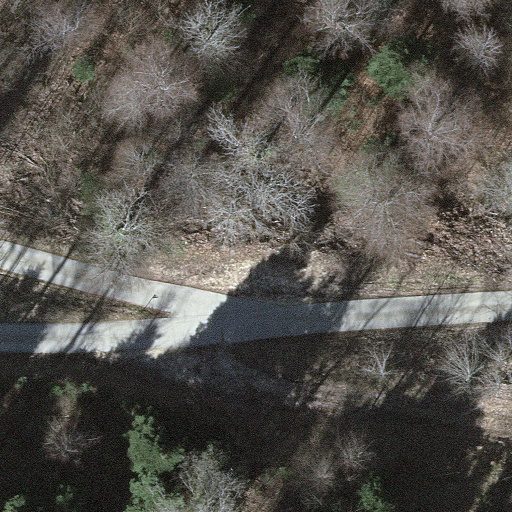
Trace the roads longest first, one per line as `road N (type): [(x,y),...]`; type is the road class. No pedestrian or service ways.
road 1 (track): [(251,328),(463,431),(511,437)]
road 2 (track): [(251,328),(0,254)]
road 3 (track): [(251,328),(511,308)]
road 4 (unclassified): [(251,328),(0,340)]
